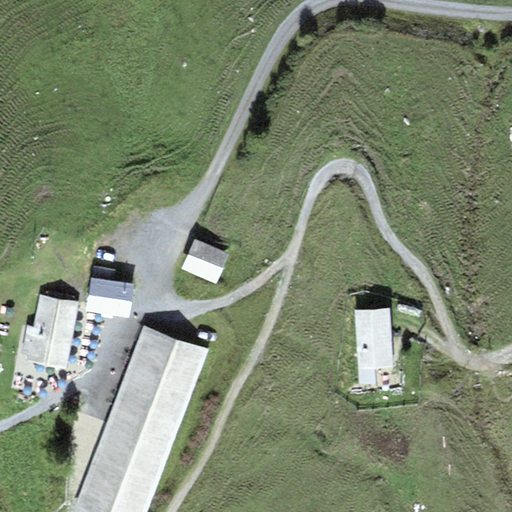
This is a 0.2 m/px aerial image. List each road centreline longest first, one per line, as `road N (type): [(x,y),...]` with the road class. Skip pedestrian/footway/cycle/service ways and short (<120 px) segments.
road 1 (track): [(482,362),(455,346),(357,173),(336,162),(317,176),(288,258)]
road 2 (track): [(151,305),(184,219),(281,35),(319,0)]
road 3 (track): [(288,258),(255,348),(165,511)]
road 4 (track): [(151,305),(73,389),(0,430)]
road 5 (track): [(288,258),(218,305),(151,305)]
road 6 (track): [(386,0),(511,13)]
